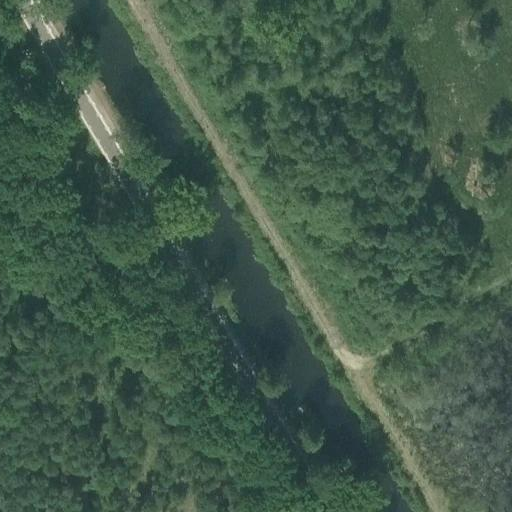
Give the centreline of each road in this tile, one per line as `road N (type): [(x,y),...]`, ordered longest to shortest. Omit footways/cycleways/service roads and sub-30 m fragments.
road 1 (tertiary): [(326,511),(22,0)]
road 2 (track): [(452,511),(152,0)]
road 3 (track): [(363,360),(511,270)]
